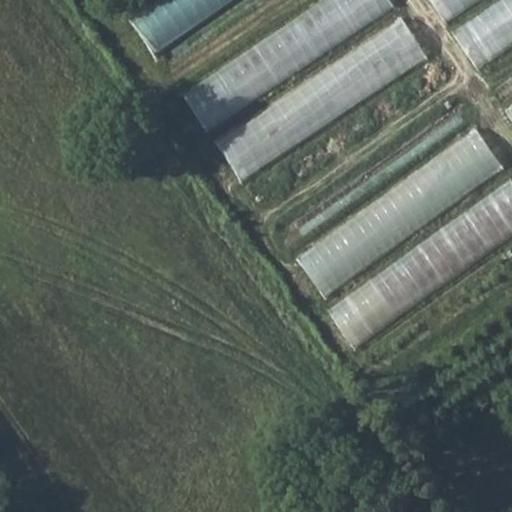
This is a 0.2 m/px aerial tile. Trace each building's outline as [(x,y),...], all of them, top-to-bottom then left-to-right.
[(156,52),(233,0),(156,0),(132,17),(156,52)] [(207,126),(399,11),(392,0),(328,0),(183,87),(207,126)] [(434,0),(446,19),(476,0),(434,0)] [(480,68),(511,47),(511,0),(499,0),(455,29),(480,68)] [(409,23),(216,134),(239,175),(433,63),(409,23)] [(482,130),(298,252),(324,291),(508,169),(482,130)] [(511,182),(329,306),(355,344),(511,238),(511,182)]
